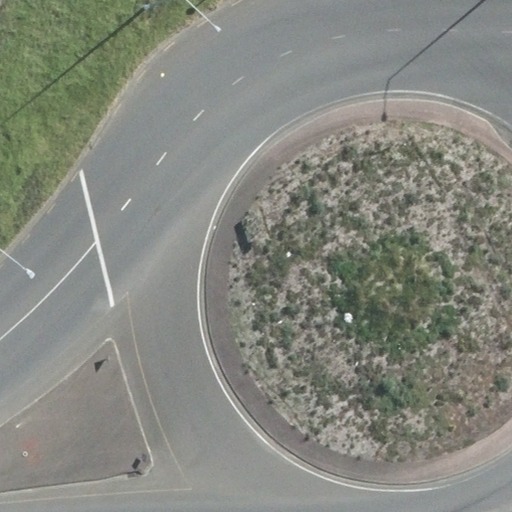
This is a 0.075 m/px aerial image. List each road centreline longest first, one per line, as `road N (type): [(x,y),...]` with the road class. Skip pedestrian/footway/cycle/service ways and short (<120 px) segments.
road 1 (primary): [(159,245),(178,184),(212,130),(259,86),(316,56),(378,42)]
road 2 (primary): [(284,504),(223,458),(180,395),(157,321),(159,245)]
road 3 (primary): [(0,356),(159,245)]
road 4 (primary): [(378,42),(444,44),(511,66)]
